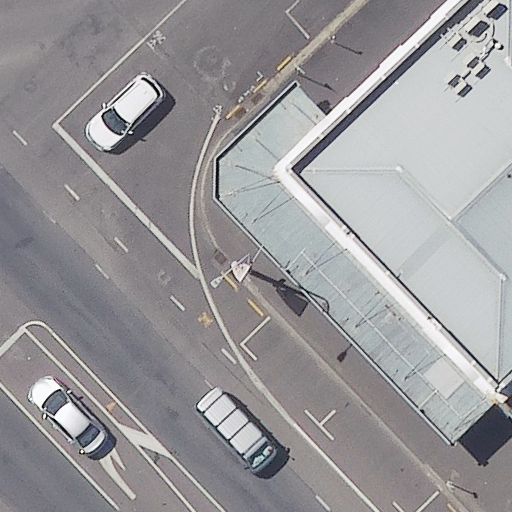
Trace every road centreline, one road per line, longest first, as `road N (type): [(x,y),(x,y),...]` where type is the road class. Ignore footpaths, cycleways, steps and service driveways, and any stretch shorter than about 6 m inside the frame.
road 1 (secondary): [(206,511),(37,322),(0,298)]
road 2 (unclassified): [(0,182),(189,0)]
